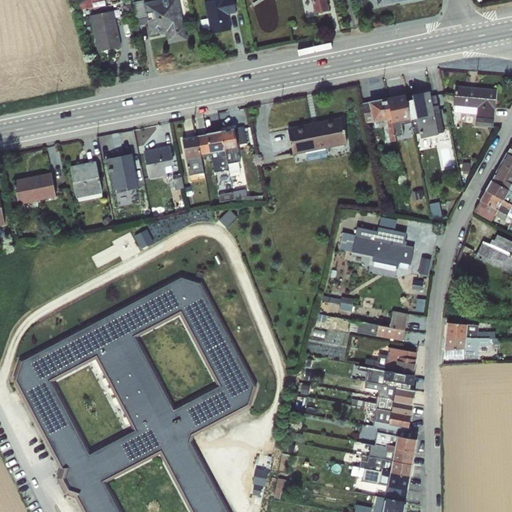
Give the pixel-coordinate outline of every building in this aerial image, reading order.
[(180,0),(144,0),(135,2),(139,24),(148,22),(150,33),(167,30),(169,42),(187,39),(180,0)] [(204,0),(212,32),(233,27),(229,13),(237,11),(234,0),(204,0)] [(311,0),(313,12),(329,10),(327,0),(311,0)] [(115,8),(91,14),(99,50),(123,45),(115,8)] [(494,126),(498,88),(456,84),(454,110),(477,112),(476,124),(494,126)] [(376,126),(385,125),(388,141),(400,139),(397,120),(409,118),(404,93),(362,101),(366,122),(375,120),(376,126)] [(349,143),(343,115),(286,125),(291,153),(349,143)] [(240,128),(183,135),(188,174),(204,171),(202,153),(212,151),(215,170),(230,168),(231,172),(242,171),(238,143),(250,141),(247,125),(239,126),(240,128)] [(511,136),(475,212),(490,219),(511,220),(511,136)] [(144,148),(147,176),(166,174),(165,165),(173,164),(171,145),(144,148)] [(131,151),(107,158),(116,191),(140,185),(131,151)] [(94,158),(68,166),(77,201),(103,194),(94,158)] [(18,203),(56,196),(51,171),(13,178),(18,203)] [(356,232),(343,230),(340,248),(373,254),(375,265),(388,268),(389,275),(413,272),(412,265),(413,260),(414,271),(429,274),(431,273),(433,263),(432,257),(421,255),(419,264),(414,265),(417,251),(415,233),(412,245),(405,244),(407,231),(398,229),(396,217),(381,214),(379,229),(357,225),(356,232)] [(491,243),(483,239),(476,256),(511,271),(511,239),(496,232),(491,243)] [(223,511),(185,436),(247,403),(251,386),(199,283),(176,274),(112,307),(11,361),(10,376),(57,463),(54,476),(62,492),(73,492),(83,511),(223,511)] [(390,325),(378,323),(377,335),(405,339),(408,311),(393,309),(390,325)] [(373,331),(374,322),(354,322),(354,331),(373,331)] [(445,322),(444,355),(479,357),(480,344),(489,345),(490,336),(496,337),(497,329),(480,329),(480,323),(445,322)] [(342,331),(314,327),(310,352),(338,356),(342,331)] [(412,349),(390,345),(386,366),(416,372),(422,342),(418,342),(420,331),(416,330),(412,349)] [(416,384),(417,373),(391,372),(390,383),(416,384)] [(392,387),(391,424),(410,425),(412,393),(422,394),(422,388),(392,387)] [(395,434),(388,497),(410,500),(418,429),(415,428),(414,436),(395,434)] [(364,475),(365,466),(379,468),(385,433),(379,431),(376,444),(372,443),(369,460),(363,459),(361,466),(355,465),(353,473),(364,475)] [(257,466),(253,492),(265,495),(270,469),(257,466)] [(364,478),(377,481),(379,469),(366,467),(364,478)] [(384,499),(382,511),(405,511),(406,500),(384,499)] [(372,511),(374,505),(358,502),(355,511),(349,511),(344,511),(372,511)]
